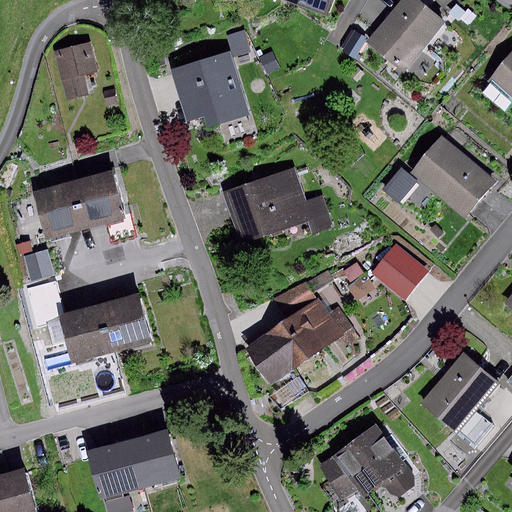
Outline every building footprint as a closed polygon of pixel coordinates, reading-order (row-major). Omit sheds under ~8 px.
[(331,0),(281,0),(325,17),(331,0)] [(414,0),(402,0),(366,44),(403,74),(444,24),(414,0)] [(457,4),(449,13),(459,20),(466,11),(457,4)] [(353,31),(341,51),(354,58),(366,38),(353,31)] [(243,32),(227,37),(234,57),(250,52),(243,32)] [(92,45),(58,52),(69,103),(89,99),(85,81),(99,78),(92,45)] [(229,50),(170,68),(186,121),(204,115),(208,128),(249,116),(229,50)] [(272,52),(259,58),(267,76),(280,70),(272,52)] [(511,53),(479,92),(501,112),(510,102),(511,103),(511,53)] [(356,68),(349,75),(356,82),(363,74),(356,68)] [(115,90),(102,93),(105,106),(118,104),(115,90)] [(496,184),(443,138),(412,172),(465,218),(496,184)] [(401,168),(382,190),(398,204),(417,181),(401,168)] [(297,171),(224,195),(242,248),(289,232),(293,243),(331,230),(322,202),(309,207),(297,171)] [(110,176),(70,186),(82,233),(122,223),(110,176)] [(82,233),(70,186),(30,195),(43,243),(82,233)] [(436,225),(430,230),(439,239),(444,234),(436,225)] [(30,242),(16,246),(18,256),(32,252),(30,242)] [(424,271),(396,247),(374,274),(402,297),(413,284),(424,271)] [(47,250),(24,256),(31,281),(54,275),(47,250)] [(357,262),(339,273),(356,300),(375,289),(357,262)] [(309,281),(275,299),(281,309),(286,319),(319,296),(309,281)] [(138,295),(98,305),(110,352),(150,342),(138,295)] [(286,319),(273,328),(298,365),(343,334),(349,343),(358,337),(338,307),(330,312),(319,296),(286,319)] [(110,352),(98,305),(58,315),(70,362),(110,352)] [(269,384),(298,365),(273,328),(270,324),(242,343),(269,384)] [(464,352),(422,403),(474,446),(492,424),(476,410),(500,381),(464,352)] [(375,424),(318,465),(327,484),(320,488),(335,511),(337,511),(350,504),(348,500),(356,494),(368,511),(379,511),(380,511),(366,491),(378,483),(380,488),(388,493),(397,497),(414,486),(413,477),(375,424)] [(167,431),(129,442),(142,489),(181,478),(167,431)] [(103,449),(89,453),(102,500),(142,489),(129,442),(103,449)] [(0,511),(35,511),(25,471),(0,476),(0,511)]
